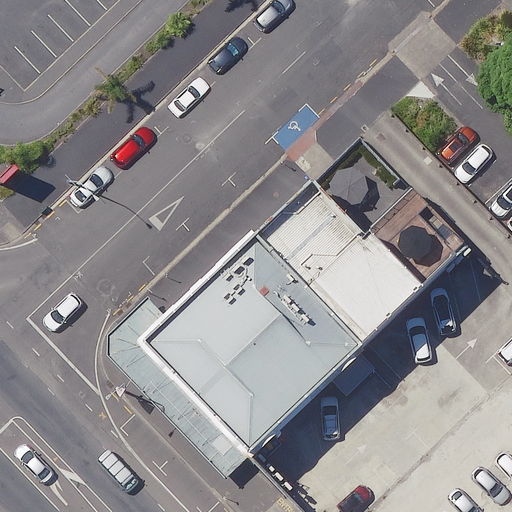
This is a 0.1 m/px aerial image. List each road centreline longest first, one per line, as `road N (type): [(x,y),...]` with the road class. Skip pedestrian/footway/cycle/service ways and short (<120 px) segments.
road 1 (unclassified): [(0,347),(358,0)]
road 2 (secondary): [(103,511),(0,405)]
